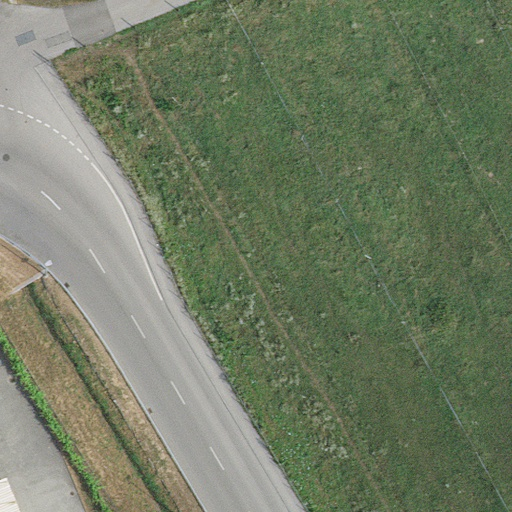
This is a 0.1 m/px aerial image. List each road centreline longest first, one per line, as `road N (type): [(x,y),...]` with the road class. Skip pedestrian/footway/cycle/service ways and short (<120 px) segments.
road 1 (tertiary): [(242,511),(95,261),(40,195),(0,167)]
road 2 (unclassified): [(151,0),(45,42),(0,78)]
